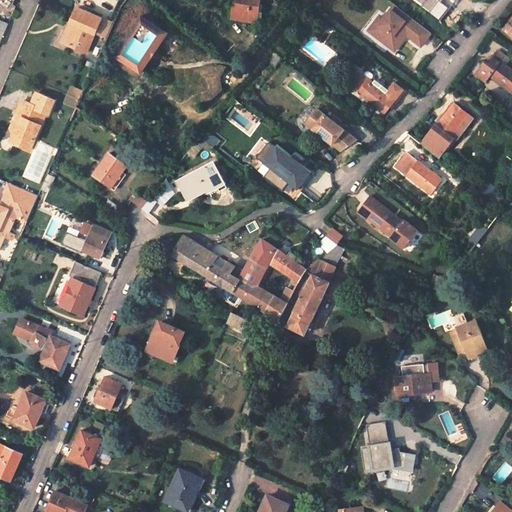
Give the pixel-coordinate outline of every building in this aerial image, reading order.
[(258,3),(258,0),(235,0),(233,17),(263,21),(265,4),(258,3)] [(420,47),(430,33),(394,5),(383,19),(371,34),(393,51),(402,40),(399,37),(402,33),(406,36),(420,47)] [(77,9),(71,24),(74,26),(66,45),(87,54),(96,35),(103,20),(77,9)] [(155,49),(166,31),(140,14),(114,54),(141,71),(152,53),(148,50),(151,46),(155,49)] [(371,34),(383,19),(379,16),(367,31),(371,34)] [(511,17),(502,30),(511,37),(511,17)] [(0,44),(9,22),(0,18),(0,44)] [(111,24),(103,20),(96,35),(104,39),(111,24)] [(74,26),(71,24),(62,43),(66,45),(74,26)] [(273,52),(283,60),(285,59),(288,55),(277,46),(273,52)] [(511,68),(507,65),(511,60),(499,51),(490,63),(487,60),(477,73),(486,81),(490,76),(511,92),(511,68)] [(277,68),(283,60),(273,52),(266,59),(277,68)] [(362,73),(358,77),(350,88),(384,114),(396,100),(398,102),(407,91),(396,82),(387,93),(370,80),(373,76),(373,74),(369,71),(366,71),(364,75),(362,73)] [(81,93),(70,88),(67,95),(78,99),(81,93)] [(28,151),(33,140),(44,114),(47,115),(53,101),(36,93),(34,98),(34,100),(32,106),(22,101),(16,116),(20,118),(17,124),(15,123),(12,124),(9,131),(10,133),(13,134),(9,143),(28,151)] [(67,95),(64,101),(75,106),(78,99),(67,95)] [(452,136),(469,114),(454,102),(436,126),(431,132),(429,134),(426,132),(417,143),(437,159),(454,138),(452,136)] [(318,108),(306,123),(340,151),(356,139),(344,130),(344,129),(338,125),(342,121),(335,115),(331,119),(318,108)] [(469,114),(452,136),(454,138),(456,139),(473,117),(469,114)] [(431,132),(436,126),(433,124),(426,132),(429,134),(431,132)] [(219,138),(208,129),(201,136),(208,142),(213,146),(219,138)] [(195,157),(208,142),(201,136),(189,152),(195,157)] [(407,151),(404,155),(416,164),(419,161),(407,151)] [(125,165),(108,153),(92,176),(110,188),(120,172),(125,165)] [(419,161),(416,164),(404,155),(396,166),(432,194),(443,179),(419,161)] [(283,176),(295,162),(289,157),(278,172),(283,176)] [(223,184),(211,162),(176,181),(187,201),(205,191),(207,193),(223,184)] [(315,202),(327,187),(295,162),(283,176),(315,202)] [(120,172),(110,188),(113,190),(123,175),(120,172)] [(53,177),(46,174),(37,195),(35,198),(43,202),(53,177)] [(37,195),(7,182),(4,190),(6,191),(33,203),(35,198),(37,195)] [(167,184),(164,189),(160,185),(147,201),(141,209),(147,213),(157,201),(163,206),(175,191),(167,184)] [(0,243),(7,228),(10,230),(15,217),(25,221),(33,203),(6,191),(0,203),(0,243)] [(129,200),(141,209),(147,201),(135,192),(129,200)] [(369,216),(379,204),(369,197),(360,209),(369,216)] [(391,237),(402,222),(379,204),(369,216),(367,219),(391,237)] [(402,222),(391,237),(389,239),(404,250),(418,232),(403,221),(402,222)] [(87,235),(81,250),(98,257),(109,232),(92,225),(91,226),(85,223),(81,232),(87,235)] [(343,237),(332,229),(327,237),(337,244),(343,237)] [(220,268),(213,264),(218,255),(201,245),(184,234),(170,255),(277,320),(287,304),(306,271),(302,268),(306,263),(290,252),(286,257),(281,253),(262,240),(244,271),(235,266),(225,260),(220,268)] [(326,236),(318,243),(326,253),(328,254),(338,245),(337,244),(327,237),(326,236)] [(319,259),(306,271),(311,277),(286,325),(303,334),(337,268),(319,259)] [(76,263),(73,273),(98,280),(100,274),(86,269),(87,266),(76,263)] [(82,313),(93,288),(82,283),(83,280),(71,275),(58,306),(70,312),(71,308),(82,313)] [(230,312),(226,322),(245,332),(250,321),(230,312)] [(50,335),(51,332),(39,326),(40,325),(22,317),(18,326),(20,327),(18,332),(30,338),(28,341),(39,347),(42,345),(44,347),(39,360),(58,368),(69,344),(50,335)] [(183,332),(159,321),(153,333),(155,334),(148,350),(171,359),(183,332)] [(454,341),(460,356),(468,353),(470,358),(478,354),(477,353),(488,348),(480,327),(461,335),(462,337),(454,341)] [(439,383),(437,365),(428,366),(429,373),(396,377),(398,396),(432,391),(432,384),(439,383)] [(120,383),(104,376),(93,401),(110,408),(120,383)] [(32,427),(45,399),(24,390),(12,418),(32,427)] [(88,465),(100,438),(80,429),(68,456),(88,465)] [(21,452),(5,445),(0,443),(0,455),(1,456),(0,459),(0,474),(10,479),(21,452)] [(366,474),(365,468),(398,463),(395,445),(361,450),(362,456),(353,457),(356,476),(366,474)] [(189,510),(193,501),(191,500),(202,478),(180,467),(165,499),(189,510)] [(83,511),(87,504),(71,497),(54,490),(44,511),(83,511)] [(284,511),(289,503),(268,493),(259,511),(284,511)]
